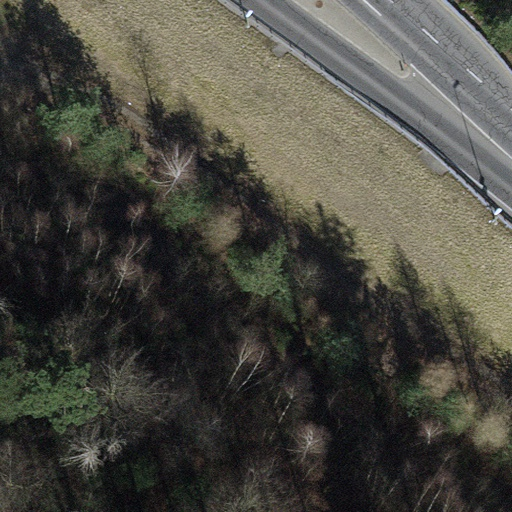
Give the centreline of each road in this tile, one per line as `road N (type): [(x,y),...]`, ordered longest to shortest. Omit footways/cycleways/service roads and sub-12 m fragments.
road 1 (track): [(511,387),(381,313),(129,117),(82,93),(0,69)]
road 2 (secondary): [(263,0),(511,171)]
road 3 (secondary): [(511,130),(423,38)]
